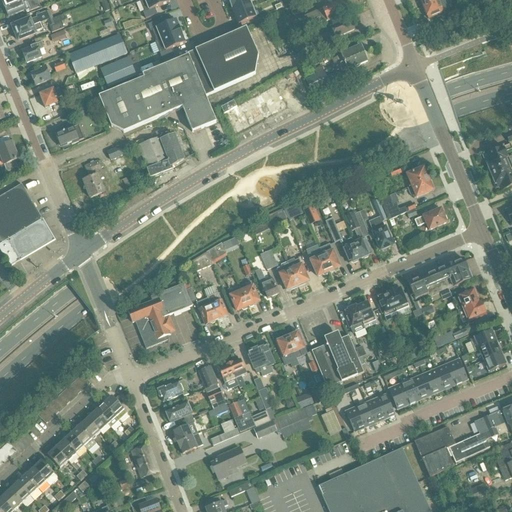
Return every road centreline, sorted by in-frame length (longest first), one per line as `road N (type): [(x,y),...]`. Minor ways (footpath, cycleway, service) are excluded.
road 1 (primary): [(0,380),(86,306),(262,194),(356,149),(511,94)]
road 2 (primary): [(511,71),(347,128),(251,174),(160,228),(0,350)]
road 3 (unclassified): [(81,253),(244,150),(414,67)]
road 4 (residential): [(132,379),(482,231)]
road 5 (residential): [(81,253),(0,55)]
road 6 (unclassified): [(482,231),(414,67)]
road 7 (residential): [(0,482),(110,380),(132,379)]
road 8 (residential): [(511,377),(363,442)]
road 9 (residential): [(182,511),(132,379)]
